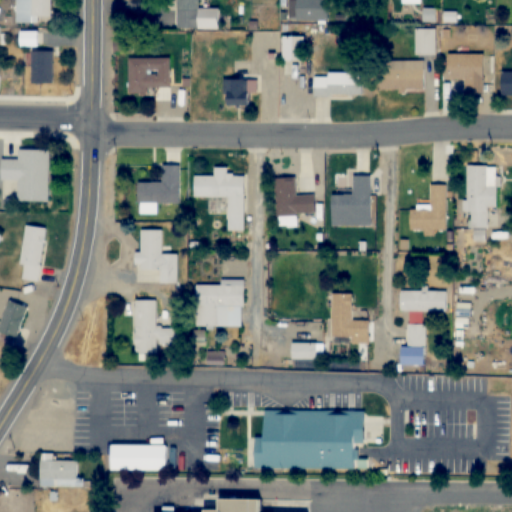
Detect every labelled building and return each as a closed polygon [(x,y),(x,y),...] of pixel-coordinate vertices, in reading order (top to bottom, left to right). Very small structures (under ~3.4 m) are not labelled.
[(52,0),(16,0),(16,23),(52,23),(52,0)] [(199,0),(178,0),(178,11),(200,11),(199,0)] [(329,21),(328,0),(294,0),(294,21),(329,21)] [(436,29),(416,29),(416,55),(436,55),(436,29)] [(38,46),(38,31),(20,31),(20,46),(38,46)] [(305,36),(282,36),(282,61),(305,61),(305,36)] [(54,51),(32,51),(32,84),(54,84),(54,51)] [(485,55),(447,55),(447,80),(466,80),(466,96),(485,96),(485,55)] [(170,59),(129,59),(129,94),(149,94),(149,87),(170,87),(170,59)] [(424,90),(424,60),(379,61),(379,91),(424,90)] [(307,96),(363,96),(363,73),(307,73),(307,96)] [(258,92),(258,80),(225,80),(225,106),(249,106),(249,92),(258,92)] [(50,150),(20,150),(20,160),(2,160),(2,180),(19,180),(19,201),(50,202),(50,150)] [(180,165),(162,165),(162,183),(138,184),(139,214),(158,214),(158,204),(181,204),(180,165)] [(497,208),(497,187),(492,187),(493,167),(468,167),(467,229),(488,230),(488,208),(497,208)] [(228,231),(245,231),(245,176),(228,176),(228,168),(215,168),(215,177),(195,176),(195,198),(228,198),(228,231)] [(332,226),(371,227),(371,176),(354,176),(354,195),(333,195),(332,226)] [(278,216),(316,215),(315,195),(297,195),(296,178),(276,179),(278,216)] [(447,231),(447,185),(431,185),(431,207),(411,207),(411,231),(447,231)] [(40,282),(46,228),(26,225),(20,279),(40,282)] [(179,255),(162,255),(163,231),(141,230),(141,254),(137,254),(137,270),(160,271),(160,284),(178,285),(179,255)] [(221,285),(197,285),(196,327),(244,327),(244,280),(221,280),(221,285)] [(447,292),(401,292),(401,314),(408,314),(408,347),(401,347),(401,365),(425,366),(425,313),(447,313),(447,292)] [(332,337),(370,338),(370,321),(353,321),(353,294),(333,294),(332,337)] [(178,327),(157,328),(157,300),(134,300),(135,354),(158,354),(158,345),(178,345),(178,327)] [(28,307),(9,301),(0,328),(0,334),(17,340),(28,307)] [(316,344),(292,344),(292,359),(316,359),(316,344)] [(275,346),(299,346),(299,362),(275,362),(275,346)] [(384,367),(406,367),(406,351),(384,351),(384,367)] [(337,471),(337,462),(340,462),(340,456),(340,451),(337,451),(337,446),(347,446),(347,420),(348,420),(348,414),(249,414),(250,440),(239,440),(239,471),(337,471)] [(222,465),(247,465),(247,449),(222,449),(222,465)] [(96,474),(150,474),(150,450),(96,450),(96,474)] [(77,460),(41,460),(41,486),(77,486),(77,460)] [(341,461),(341,471),(350,471),(350,461),(341,461)] [(56,508),(56,492),(37,492),(37,508),(56,508)] [(244,511),(244,502),(204,502),(204,511),(244,511)]
